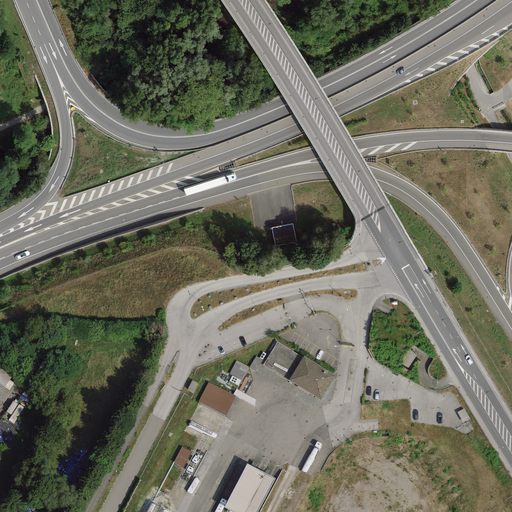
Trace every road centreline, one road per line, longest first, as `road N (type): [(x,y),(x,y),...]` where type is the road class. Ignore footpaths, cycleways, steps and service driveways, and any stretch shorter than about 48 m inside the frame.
road 1 (trunk): [(511,10),(300,127),(0,241)]
road 2 (trunk): [(65,233),(259,178),(318,167),(357,170),(408,189),(436,213),(511,322)]
road 3 (secondary): [(476,0),(319,89),(191,136),(135,131),(95,108),(44,34)]
road 4 (motorway): [(65,233),(308,154),(420,137),(511,139)]
road 5 (residential): [(405,266),(247,303),(215,320),(107,511)]
road 6 (secondary): [(242,0),(405,266)]
road 7 (trunk): [(44,34),(65,152),(42,199),(0,226)]
road 8 (secondary): [(405,266),(511,444)]
road 9 (track): [(157,0),(98,70),(0,126)]
